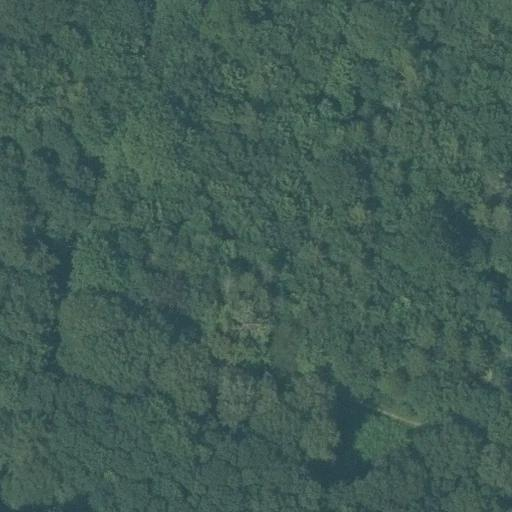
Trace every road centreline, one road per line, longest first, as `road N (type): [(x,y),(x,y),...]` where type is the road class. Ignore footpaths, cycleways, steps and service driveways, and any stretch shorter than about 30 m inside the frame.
road 1 (track): [(0,222),(511,423)]
road 2 (track): [(19,511),(158,0)]
